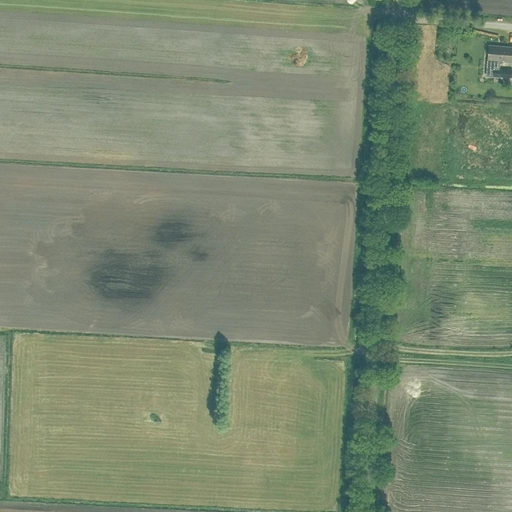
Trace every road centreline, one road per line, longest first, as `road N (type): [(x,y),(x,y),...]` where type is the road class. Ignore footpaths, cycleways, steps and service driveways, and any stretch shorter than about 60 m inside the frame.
road 1 (unclassified): [(366,511),(395,0)]
road 2 (track): [(377,353),(197,344)]
